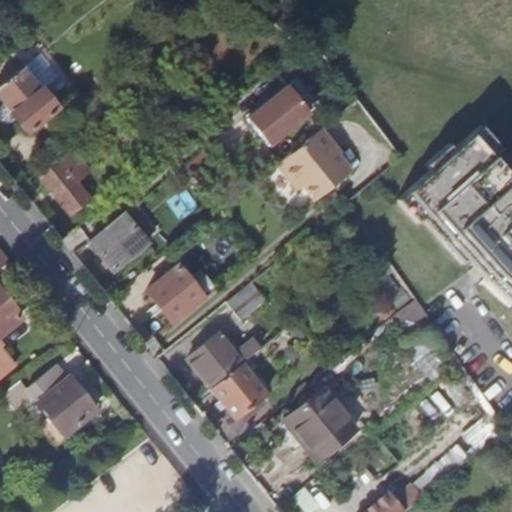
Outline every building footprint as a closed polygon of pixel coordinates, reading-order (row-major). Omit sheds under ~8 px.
[(0,99),(26,132),(55,108),(40,89),(39,89),(21,67),(0,83),(0,99)] [(286,85),(245,118),(267,146),(308,113),(286,85)] [(75,145),(103,123),(95,114),(54,147),(61,156),(75,145)] [(429,170),(396,200),(416,223),(423,217),(443,239),(440,241),(461,265),(468,259),(475,267),(479,272),(485,282),(508,303),(511,299),(511,162),(479,124),(453,149),(447,144),(424,165),(429,170)] [(322,127),(276,164),(297,189),(302,185),(315,200),(352,170),(340,155),(343,152),(322,127)] [(75,145),(61,156),(38,174),(69,213),(88,198),(64,168),(82,153),(75,145)] [(111,271),(146,243),(123,214),(88,242),(111,271)] [(370,260),(380,252),(362,227),(352,234),(370,260)] [(0,267),(8,261),(0,250),(0,267)] [(380,252),(370,260),(368,261),(399,311),(413,300),(380,252)] [(0,287),(18,273),(8,261),(0,267),(0,287)] [(170,321),(202,296),(178,266),(145,292),(170,321)] [(249,282),(224,302),(240,321),(264,301),(249,282)] [(0,379),(16,367),(0,347),(0,331),(20,316),(0,290),(0,379)] [(202,296),(170,321),(171,323),(203,297),(202,296)] [(413,300),(399,311),(398,312),(414,333),(429,322),(418,307),(413,300)] [(247,358),(259,348),(251,339),(233,353),(217,333),(186,358),(210,388),(241,363),(247,358)] [(247,358),(241,363),(244,367),(250,362),(247,358)] [(241,363),(210,388),(234,419),(265,393),(244,367),(241,363)] [(55,364),(26,389),(30,394),(37,403),(66,379),(55,364)] [(66,379),(37,403),(63,435),(95,409),(69,377),(66,379)] [(18,380),(1,393),(12,407),(30,394),(26,389),(18,380)] [(318,458),(352,430),(320,390),(285,418),(318,458)] [(401,511),(387,494),(365,511),(401,511)]
